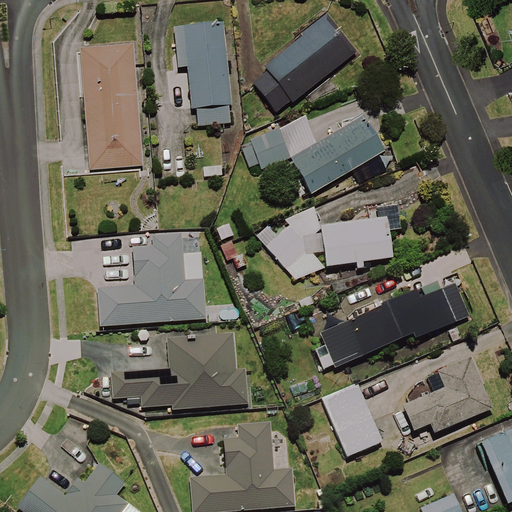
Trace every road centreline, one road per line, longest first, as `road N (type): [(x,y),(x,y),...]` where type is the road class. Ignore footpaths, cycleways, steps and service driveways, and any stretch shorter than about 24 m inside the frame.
road 1 (residential): [(5,0),(28,338),(19,385),(0,416)]
road 2 (residential): [(511,243),(410,0)]
